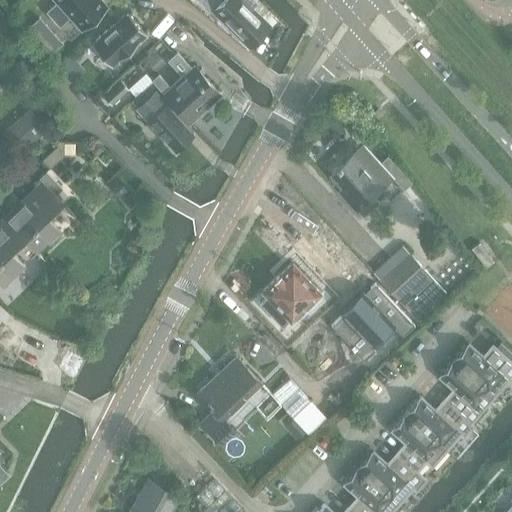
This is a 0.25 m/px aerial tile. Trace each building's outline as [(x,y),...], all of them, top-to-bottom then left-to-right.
[(102,0),(54,0),(57,2),(46,12),(59,26),(70,17),(82,30),(108,6),(102,0)] [(254,0),(202,0),(212,9),(247,48),(271,24),(253,7),(257,3),(254,0)] [(92,43),(91,43),(111,66),(112,65),(146,34),(146,35),(147,34),(127,11),(126,12),(92,43)] [(41,16),(26,29),(49,54),(63,41),(41,16)] [(192,68),(177,52),(168,60),(183,76),(171,87),(159,74),(152,80),(189,121),(220,93),(195,65),(192,68)] [(70,53),(60,62),(76,80),(86,71),(70,53)] [(0,78),(9,70),(0,59),(0,78)] [(103,95),(112,105),(129,89),(119,80),(103,95)] [(175,150),(194,133),(158,90),(138,108),(175,150)] [(30,108),(1,133),(19,153),(48,128),(39,118),(30,108)] [(64,141),(43,161),(49,167),(64,153),(76,153),(75,141),(64,141)] [(392,176),(362,143),(329,174),(348,194),(345,196),(356,209),(392,176)] [(62,187),(46,170),(38,178),(40,181),(14,206),(21,214),(13,222),(24,233),(21,236),(23,238),(22,238),(25,240),(25,247),(30,252),(36,252),(59,230),(48,219),(56,212),(52,208),(60,201),(54,195),(62,187)] [(116,176),(108,184),(116,193),(124,185),(116,176)] [(13,222),(5,214),(0,218),(0,280),(3,284),(23,264),(10,251),(22,238),(23,238),(21,236),(24,233),(13,222)] [(315,225),(300,235),(326,263),(340,252),(315,225)] [(493,261),(479,242),(471,248),(485,267),(493,261)] [(409,251),(379,279),(398,299),(417,319),(447,292),(409,251)] [(288,266),(262,290),(290,319),(320,289),(292,262),(288,266)] [(333,317),(309,340),(343,379),(368,355),(333,317)] [(467,341),(453,358),(494,394),(508,378),(502,373),(511,361),(492,344),(482,355),(467,341)] [(500,342),(495,346),(511,361),(511,352),(509,349),(500,342)] [(213,407),(201,418),(222,440),(235,428),(224,416),(238,402),(235,399),(256,379),(259,383),(260,381),(236,356),(198,392),(213,407)] [(453,388),(444,398),(464,416),(487,390),(493,395),(494,394),(453,358),(438,374),(453,388)] [(309,433),(327,416),(290,377),(272,394),(309,433)] [(419,395),(405,411),(446,448),(460,432),(454,426),(464,416),(444,398),(435,409),(419,395)] [(406,442),(396,452),(416,470),(425,459),(431,465),(446,448),(405,411),(390,428),(406,442)] [(372,449),(357,465),(398,502),(413,486),(407,480),(416,470),(396,452),(387,463),(372,449)] [(0,481),(8,474),(0,465),(0,459),(3,457),(0,453),(0,481)] [(358,495),(348,506),(355,511),(389,511),(398,502),(357,465),(342,482),(358,495)] [(239,511),(243,509),(214,478),(196,495),(206,506),(203,509),(203,511),(239,511)] [(149,481),(132,511),(165,511),(175,495),(149,481)] [(334,511),(324,502),(315,511),(355,511),(348,506),(342,511),(334,511)]
